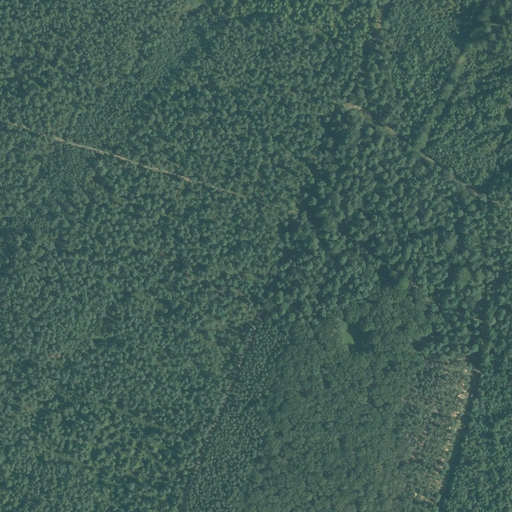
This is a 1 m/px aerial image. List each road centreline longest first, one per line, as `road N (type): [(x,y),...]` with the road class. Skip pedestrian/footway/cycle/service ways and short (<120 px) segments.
road 1 (track): [(177,511),(389,0)]
road 2 (track): [(0,119),(301,214)]
road 3 (track): [(511,207),(480,197),(348,101)]
